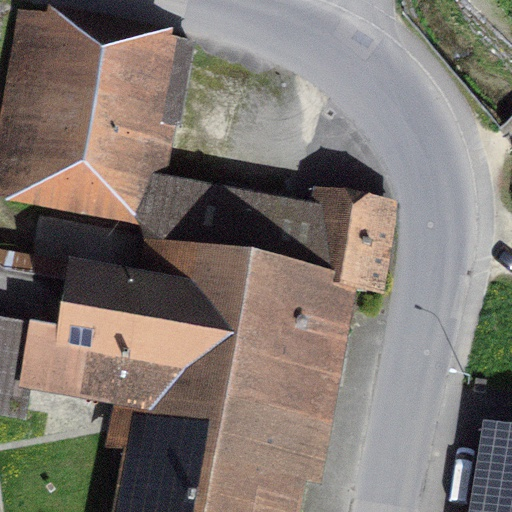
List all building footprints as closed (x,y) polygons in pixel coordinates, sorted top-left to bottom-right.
[(44,17),(16,170),(134,191),(162,38),(44,17)] [(329,213),(327,227),(316,286),(370,297),(383,223),(329,213)] [(272,511),(316,286),(327,227),(266,216),(256,272),(177,257),(168,302),(78,285),(67,347),(35,341),(26,390),(159,415),(141,511),(272,511)] [(0,408),(20,412),(26,390),(35,341),(0,334),(0,408)] [(511,511),(511,434),(480,429),(466,511),(511,511)]
